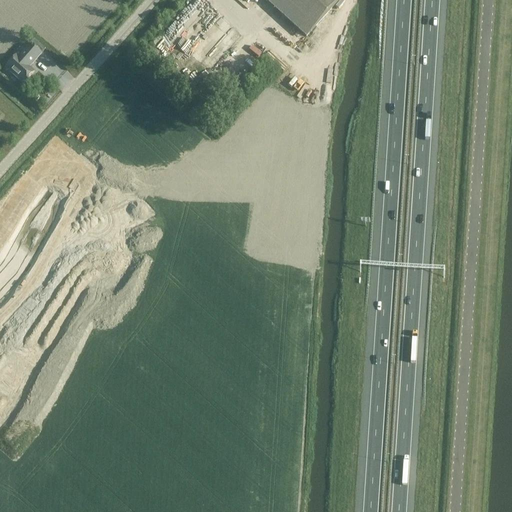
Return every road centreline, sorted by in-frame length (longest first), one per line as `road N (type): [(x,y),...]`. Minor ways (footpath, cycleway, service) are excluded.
road 1 (motorway): [(404,0),(370,511)]
road 2 (motorway): [(398,511),(431,0)]
road 3 (unclassified): [(0,171),(152,0)]
